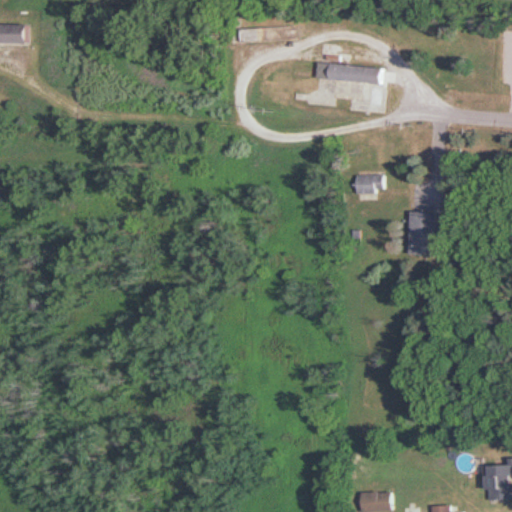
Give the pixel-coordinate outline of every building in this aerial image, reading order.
[(3,42),(33,42),(33,24),(3,24),(3,42)] [(243,28),(244,41),(294,41),(294,27),(243,28)] [(386,83),(388,66),(320,62),(319,78),(386,83)] [(360,174),(360,192),(386,192),(386,174),(360,174)] [(443,253),(443,210),(413,210),(413,253),(443,253)] [(493,499),(511,498),(511,463),(492,465),(493,499)] [(396,511),(396,491),(366,491),(366,511),(396,511)]
